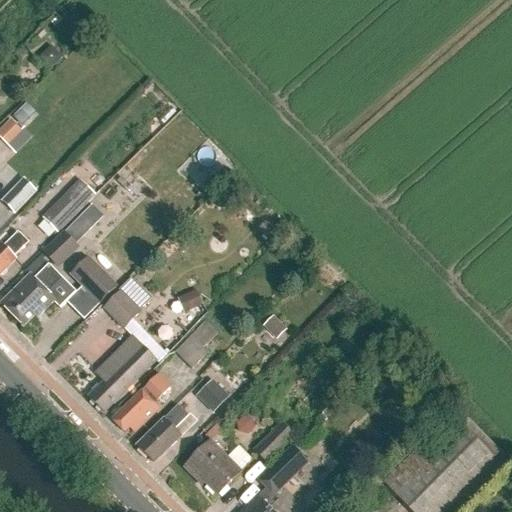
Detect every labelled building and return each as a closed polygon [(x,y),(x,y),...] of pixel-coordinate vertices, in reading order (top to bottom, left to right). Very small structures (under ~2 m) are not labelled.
[(60,56),(54,51),(48,51),(42,56),(42,62),(48,68),(54,68),(60,62),(60,56)] [(17,117),(25,126),(40,112),(31,103),(17,117)] [(0,139),(8,148),(22,133),(11,122),(0,133),(0,139)] [(87,156),(96,171),(117,159),(108,144),(87,156)] [(14,216),(36,194),(23,182),(2,204),(14,216)] [(44,220),(59,235),(80,213),(65,198),(44,220)] [(271,245),(281,234),(268,221),(258,232),(271,245)] [(6,270),(15,261),(13,258),(28,244),(18,233),(2,248),(0,246),(0,277),(2,277),(6,273),(6,270)] [(56,267),(75,247),(63,235),(44,255),(56,267)] [(71,278),(100,307),(118,289),(89,260),(71,278)] [(34,283),(30,278),(2,306),(23,327),(39,311),(43,315),(55,303),(61,310),(75,296),(48,269),(34,283)] [(119,292),(121,293),(103,311),(124,332),(153,303),(131,281),(119,292)] [(183,315),(203,307),(197,292),(177,300),(183,315)] [(276,341),(286,331),(273,318),(263,328),(276,341)] [(202,350),(217,335),(206,324),(175,354),(192,371),(208,355),(202,350)] [(104,414),(155,362),(132,338),(94,375),(103,384),(101,387),(96,387),(91,392),(91,396),(88,399),(104,414)] [(134,434),(158,410),(154,406),(171,388),(159,376),(112,422),(124,434),(129,429),(134,434)] [(197,398),(213,414),(230,398),(213,382),(197,398)] [(154,465),(181,439),(174,432),(188,419),(177,407),(137,448),(154,465)] [(410,511),(458,511),(509,462),(459,411),(384,485),(410,511)] [(378,443),(386,429),(374,422),(358,449),(369,456),(377,443),(378,443)] [(267,466),(294,439),(281,425),(253,453),(267,466)] [(241,473),(211,442),(183,469),(197,483),(200,480),(217,497),(241,473)] [(266,490),(242,511),(271,511),(269,509),(277,501),(272,496),(307,462),(293,448),(258,482),(266,490)]
